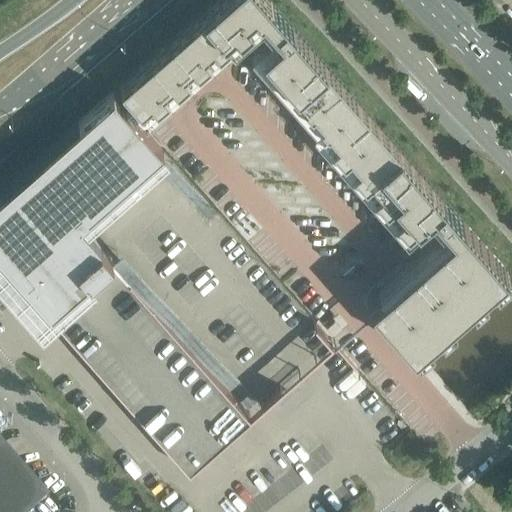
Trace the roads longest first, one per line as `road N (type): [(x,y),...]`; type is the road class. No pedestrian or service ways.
road 1 (residential): [(341,300),(173,113),(217,73),(376,254),(360,284)]
road 2 (unknown): [(0,335),(37,338),(71,356),(151,450),(182,471),(197,473),(237,453),(317,379)]
road 3 (secondary): [(351,0),(511,167)]
road 4 (residential): [(478,453),(341,300)]
road 5 (secondary): [(0,107),(141,0)]
road 6 (tertiary): [(119,503),(0,379)]
road 7 (secondary): [(511,94),(417,0)]
